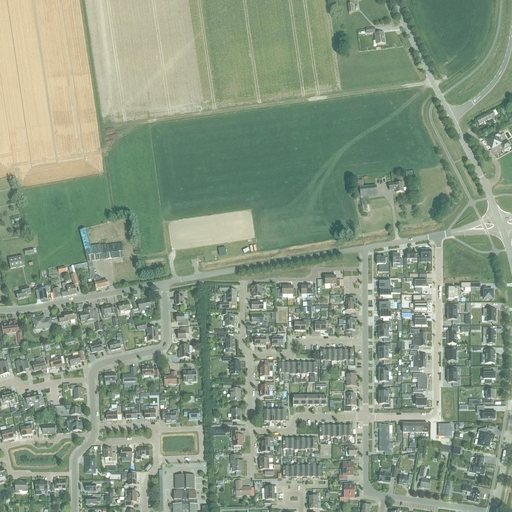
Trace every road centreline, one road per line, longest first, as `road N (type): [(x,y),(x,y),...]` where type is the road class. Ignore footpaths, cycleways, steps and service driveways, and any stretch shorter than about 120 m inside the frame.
road 1 (residential): [(437,235),(436,412),(366,418)]
road 2 (tertiary): [(164,282),(364,247)]
road 3 (residential): [(249,356),(242,346),(243,281),(364,269)]
road 4 (tertiary): [(0,310),(164,282)]
road 5 (tertiary): [(451,117),(394,0)]
road 6 (residential): [(252,431),(288,431),(292,417),(366,418)]
road 7 (residential): [(365,341),(298,341),(289,355),(249,356)]
